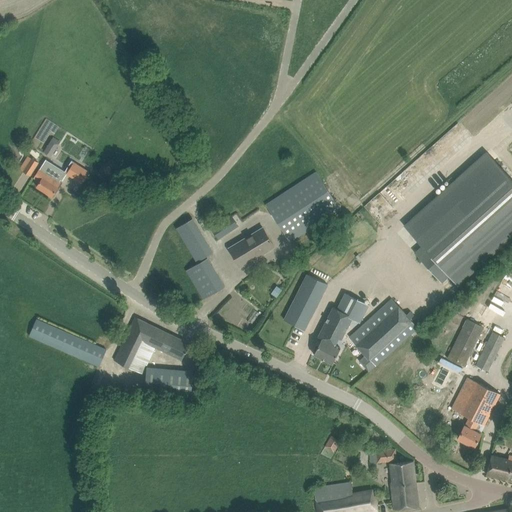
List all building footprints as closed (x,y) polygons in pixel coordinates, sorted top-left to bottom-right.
[(44,151),(48,153),(52,155),(59,143),(56,141),(52,138),(44,151)] [(422,246),(414,253),(441,283),(449,276),(457,285),(511,235),(511,180),(487,153),(404,227),(422,246)] [(28,156),(19,169),(24,171),(30,175),(38,163),(28,156)] [(39,169),(34,178),(40,181),(37,187),(52,196),(61,183),(59,182),(61,180),(62,181),(65,177),(60,174),(62,170),(45,160),(40,169),(39,169)] [(64,172),(66,174),(82,184),(89,172),(71,161),(64,172)] [(113,174),(108,166),(103,169),(108,177),(113,174)] [(290,243),(341,210),(316,171),(266,204),(290,243)] [(222,222),(211,229),(218,239),(229,232),(238,226),(231,216),(222,222)] [(192,219),(176,228),(196,262),(213,253),(192,219)] [(240,267),(274,246),(263,228),(229,248),(240,267)] [(204,299),(224,287),(207,258),(186,270),(204,299)] [(328,284),(307,273),(284,320),(305,330),(328,284)] [(416,313),(421,319),(441,301),(436,295),(433,298),(425,289),(415,299),(423,307),(416,313)] [(322,339),(314,355),(332,364),(340,348),(334,345),(338,338),(341,340),(344,335),(351,319),(360,323),(369,305),(344,292),(336,308),(333,306),(323,328),(318,337),(322,339)] [(376,365),(418,327),(410,318),(415,315),(411,310),(407,314),(392,298),(349,337),(365,355),(359,360),(369,372),(376,365)] [(135,317),(114,360),(142,373),(156,347),(182,360),(190,344),(135,317)] [(29,336),(99,367),(107,350),(36,319),(29,336)] [(467,319),(448,356),(465,365),(484,327),(467,319)] [(492,332),(475,365),(488,372),(505,338),(492,332)] [(147,367),(145,382),(144,396),(191,399),(193,371),(147,367)] [(500,394),(467,377),(451,409),(469,417),(465,426),(464,425),(457,439),(474,447),(481,434),(480,434),(485,425),(484,425),(500,394)] [(334,452),(340,441),(331,436),(325,446),(334,452)] [(396,460),(395,449),(370,452),(371,463),(396,460)] [(486,475),(511,481),(511,455),(509,455),(508,460),(491,455),(486,475)] [(394,510),(418,507),(413,461),(389,464),(394,510)] [(351,481),(313,487),(316,511),(372,511),(377,511),(373,488),(353,491),(351,481)]
